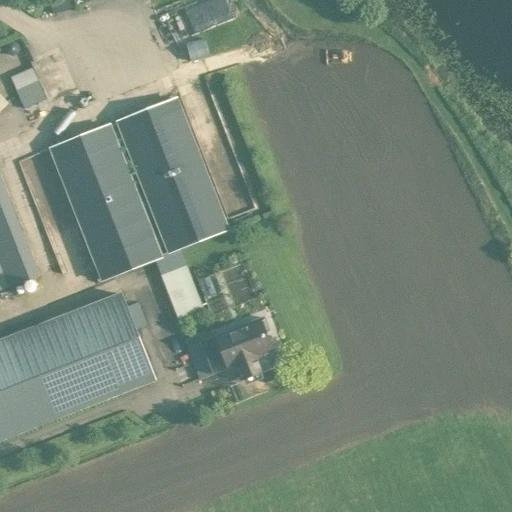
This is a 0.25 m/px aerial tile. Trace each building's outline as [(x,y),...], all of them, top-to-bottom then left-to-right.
[(205,31),(186,36),(191,54),(210,48),(205,31)] [(12,33),(7,36),(5,41),(8,45),(13,47),(18,45),(19,40),(17,35),(12,33)] [(33,59),(12,68),(26,100),(46,91),(33,59)] [(228,221),(177,91),(117,115),(168,244),(228,221)] [(110,118),(50,141),(101,272),(161,248),(110,118)] [(0,280),(37,266),(0,171),(0,280)] [(0,432),(155,371),(121,286),(0,333),(0,432)] [(269,322),(264,309),(200,333),(213,366),(236,357),(240,368),(263,360),(258,348),(273,343),(266,324),(269,322)]
